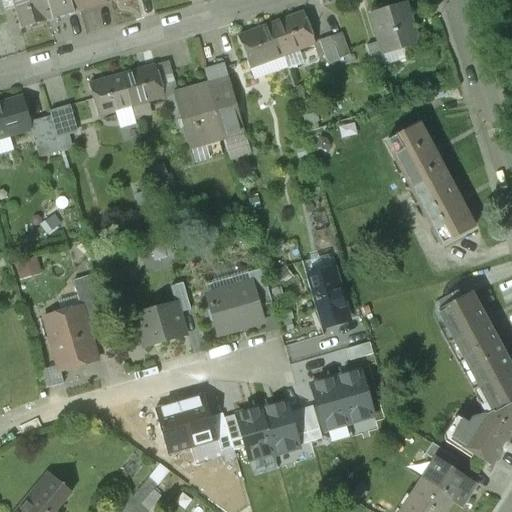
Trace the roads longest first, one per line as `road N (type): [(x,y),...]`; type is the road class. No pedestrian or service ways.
road 1 (residential): [(0,77),(260,0)]
road 2 (residential): [(255,358),(50,408),(0,431)]
road 3 (residential): [(456,0),(511,184)]
